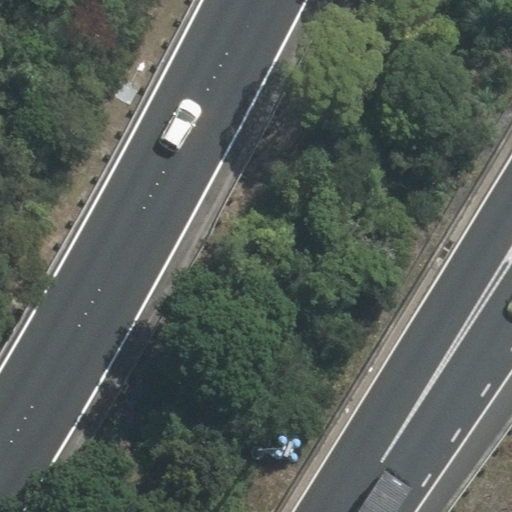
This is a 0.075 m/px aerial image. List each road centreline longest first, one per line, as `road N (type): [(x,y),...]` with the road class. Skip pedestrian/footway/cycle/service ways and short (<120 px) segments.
road 1 (motorway): [(0,464),(257,0)]
road 2 (motorway): [(511,211),(345,511)]
road 3 (motorway): [(511,304),(363,511)]
